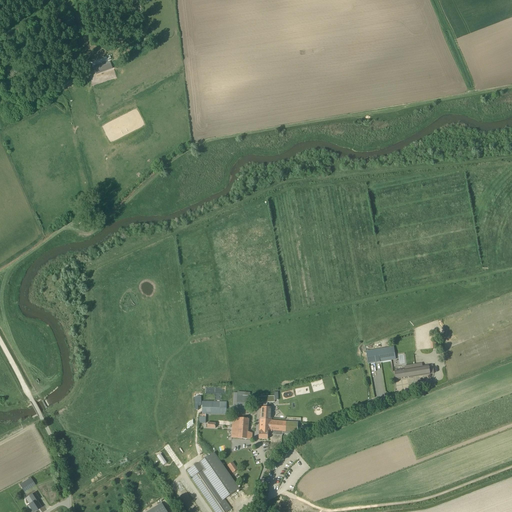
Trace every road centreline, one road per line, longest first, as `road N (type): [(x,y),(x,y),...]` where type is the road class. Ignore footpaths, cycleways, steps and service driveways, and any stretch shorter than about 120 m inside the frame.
road 1 (unclassified): [(247,511),(263,470),(286,442),(373,405)]
road 2 (unclassified): [(67,511),(65,474),(31,395)]
